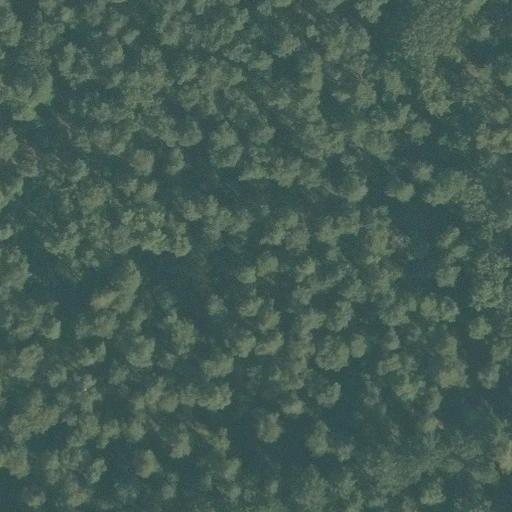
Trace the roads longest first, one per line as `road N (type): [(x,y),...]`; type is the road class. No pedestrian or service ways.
road 1 (track): [(511,282),(419,0)]
road 2 (track): [(246,511),(511,424)]
road 3 (track): [(0,348),(53,511)]
